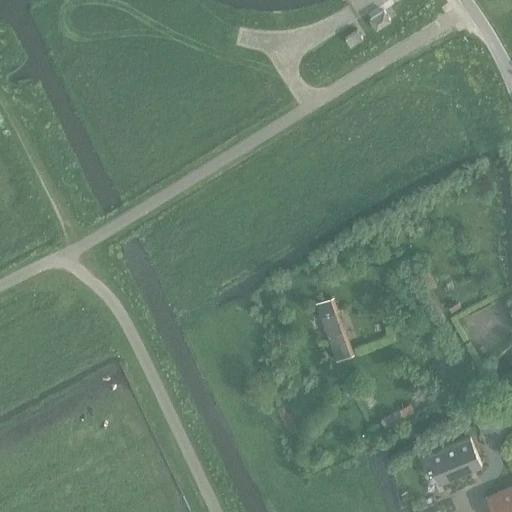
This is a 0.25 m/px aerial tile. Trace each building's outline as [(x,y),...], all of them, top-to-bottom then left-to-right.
[(391,21),(391,20),(384,11),(370,20),(377,30),(391,21)] [(351,47),(363,38),(358,30),(345,39),(351,47)] [(418,274),(428,291),(437,286),(426,269),(418,274)] [(338,310),(336,311),(321,316),(337,360),(354,354),(338,310)] [(400,406),(379,418),(385,429),(406,416),(400,406)] [(482,465),(471,437),(428,455),(440,483),(482,465)] [(511,511),(511,485),(487,496),(492,511),(511,511)]
